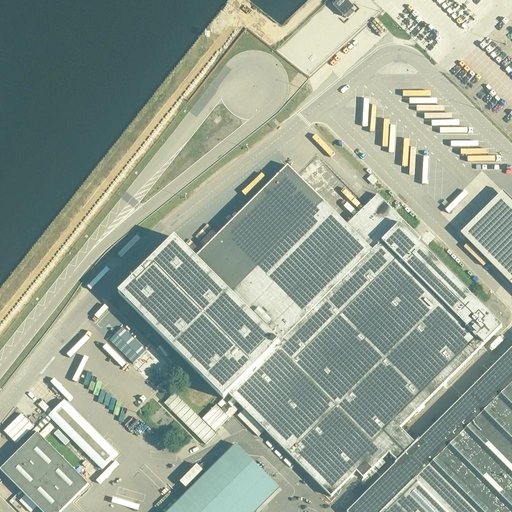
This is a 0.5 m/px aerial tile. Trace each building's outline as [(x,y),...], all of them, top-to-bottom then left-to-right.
[(354,7),(346,0),(337,0),(332,6),(344,17),(354,7)] [(384,36),(392,28),(388,24),(380,31),(384,36)] [(366,206),(347,225),(288,166),(195,258),(175,238),(118,294),(223,399),(226,397),(228,394),(331,497),(341,487),(342,486),(365,463),(372,470),(389,453),(397,461),(395,464),(347,511),(511,511),(511,347),(484,376),(483,376),(415,444),(399,428),(468,361),(502,327),(409,233),(412,230),(377,195),(376,196),(374,198),(368,204),(366,206)] [(511,200),(501,191),(460,234),(511,286),(511,200)] [(122,328),(109,341),(132,364),(145,351),(122,328)] [(174,393),(164,404),(205,445),(216,435),(174,393)] [(88,484),(37,433),(51,419),(102,470),(118,454),(64,400),(53,412),(42,401),(38,405),(48,416),(20,444),(23,447),(0,470),(41,511),(60,511),(68,505),(88,484)] [(216,405),(202,420),(214,432),(229,418),(216,405)] [(233,406),(226,414),(230,418),(238,410),(233,406)] [(242,413),(238,417),(260,437),(264,432),(242,413)] [(21,414),(3,432),(16,445),(34,427),(21,414)] [(238,511),(271,480),(236,445),(168,511),(238,511)] [(161,458),(169,454),(166,450),(158,454),(161,458)] [(172,453),(165,459),(173,468),(180,462),(172,453)] [(197,465),(180,483),(186,489),(203,471),(197,465)]
